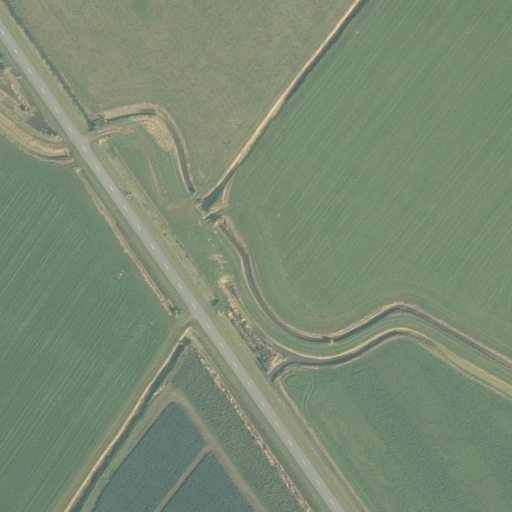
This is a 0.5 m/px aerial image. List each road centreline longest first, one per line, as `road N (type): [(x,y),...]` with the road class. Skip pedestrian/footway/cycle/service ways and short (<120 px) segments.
road 1 (track): [(511,381),(411,324),(340,347),(288,341),(265,324),(228,261),(170,197),(147,142),(121,129),(78,142),(45,141),(0,111)]
road 2 (secondary): [(338,511),(0,29)]
